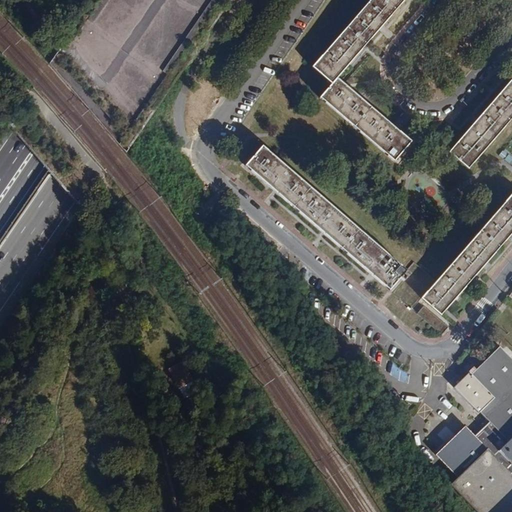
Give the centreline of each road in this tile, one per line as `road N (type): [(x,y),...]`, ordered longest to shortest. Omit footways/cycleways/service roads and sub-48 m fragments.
road 1 (residential): [(511,267),(456,338),(421,351),(204,162),(202,144),(304,0)]
road 2 (motorway): [(0,278),(192,0)]
road 3 (motorway): [(149,0),(0,217)]
road 4 (residential): [(437,0),(395,53),(393,79),(416,104),(441,106),(456,97),(511,33)]
road 5 (track): [(136,276),(120,315),(177,511)]
road 6 (motorway): [(119,0),(0,173)]
road 7 (track): [(99,245),(113,195),(22,86)]
road 8 (track): [(136,276),(223,182)]
